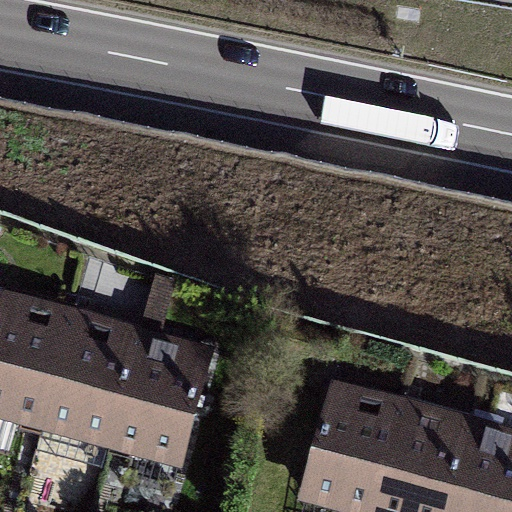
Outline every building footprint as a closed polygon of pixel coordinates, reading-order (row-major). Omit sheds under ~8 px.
[(83,334),(10,313),(0,345),(0,442),(47,457),(83,334)] [(156,355),(83,334),(47,457),(121,478),(156,355)] [(230,376),(156,355),(121,478),(194,499),(230,376)] [(393,511),(417,430),(344,409),(313,511),(393,511)] [(472,511),(490,451),(417,430),(393,511),(472,511)] [(511,511),(511,456),(490,451),(472,511),(511,511)]
